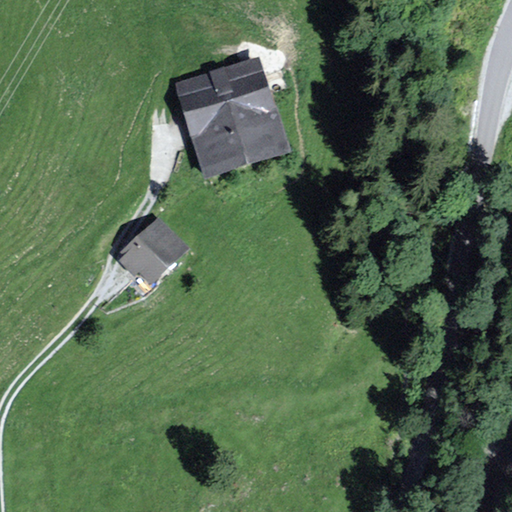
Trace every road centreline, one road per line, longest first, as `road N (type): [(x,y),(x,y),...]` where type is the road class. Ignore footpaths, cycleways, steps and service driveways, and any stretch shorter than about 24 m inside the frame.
road 1 (tertiary): [(400,511),(511,44)]
road 2 (track): [(0,413),(101,287),(98,248),(149,196),(160,144)]
